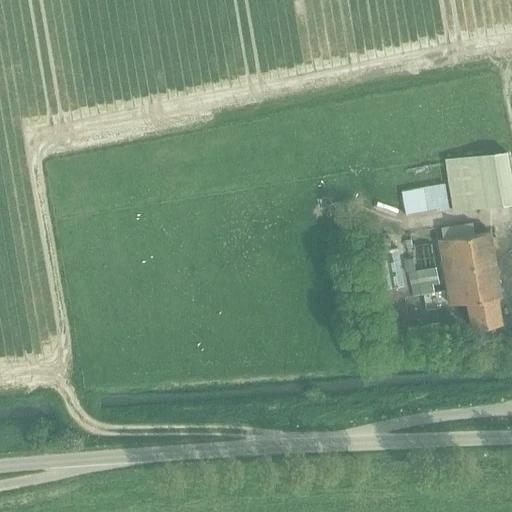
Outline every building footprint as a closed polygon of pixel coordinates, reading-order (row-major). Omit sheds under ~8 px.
[(511,181),(508,151),(446,159),(445,159),(452,211),(511,202),(511,181)] [(405,216),(449,208),(444,183),(400,191),(405,216)] [(442,238),(439,239),(449,304),(467,301),(471,327),(501,322),(497,296),(501,296),(490,230),(474,233),(472,222),(440,227),(442,238)] [(408,271),(413,296),(434,292),(432,282),(438,281),(435,266),(415,270),(412,257),(403,259),(405,272),(408,271)] [(364,269),(355,271),(357,281),(366,280),(364,269)]
